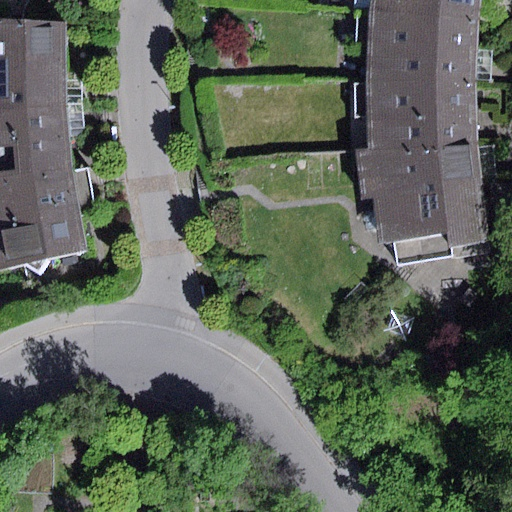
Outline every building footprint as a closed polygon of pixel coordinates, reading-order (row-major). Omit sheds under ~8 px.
[(369,0),(368,11),(480,22),(481,0),(369,0)] [(368,11),(366,81),(476,82),(480,22),(368,11)] [(0,20),(0,111),(66,107),(66,80),(67,21),(0,20)] [(83,79),(66,80),(66,107),(68,139),(84,137),(82,106),(83,79)] [(366,81),(367,150),(477,145),(476,82),(366,81)] [(0,175),(71,166),(68,139),(66,107),(0,111),(0,175)] [(375,198),(382,243),(450,233),(454,256),(490,252),(477,145),(367,150),(356,151),(361,199),(375,198)] [(47,260),(88,251),(71,166),(0,175),(0,270),(25,265),(39,276),(47,260)]
